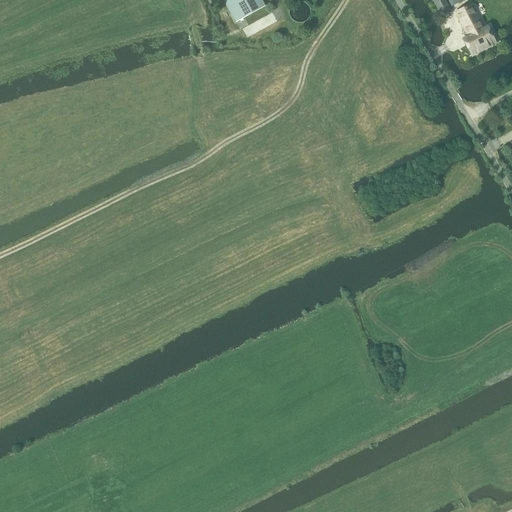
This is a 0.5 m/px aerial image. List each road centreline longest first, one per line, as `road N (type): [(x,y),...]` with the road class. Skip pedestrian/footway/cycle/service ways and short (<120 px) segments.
road 1 (track): [(0,257),(270,118),(300,91),(311,53),(344,0)]
road 2 (unclassified): [(511,193),(397,0)]
